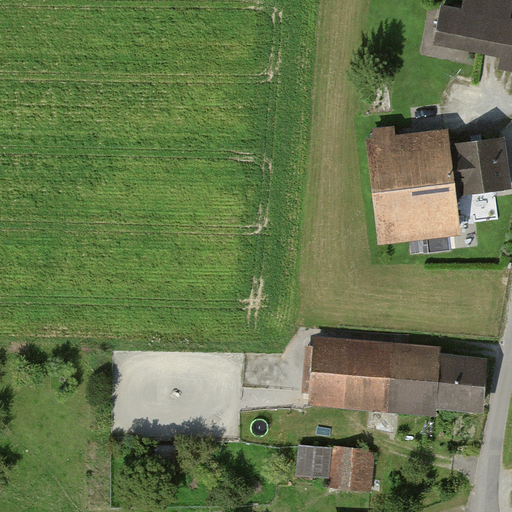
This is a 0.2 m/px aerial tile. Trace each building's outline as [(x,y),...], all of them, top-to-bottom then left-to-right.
[(442,3),(437,43),(504,53),(502,69),(511,70),(511,0),(466,0),(466,7),(442,3)] [(511,186),(511,184),(506,135),(485,137),(484,131),(473,133),(474,139),(452,142),(451,128),(400,134),(399,123),(373,126),(374,137),(367,138),(379,243),(463,233),(458,193),(511,186)] [(443,343),(315,333),(309,404),(437,414),(438,405),(486,409),(490,355),(442,352),(443,343)] [(286,429),(281,403),(243,410),(247,436),(286,429)] [(332,473),(335,443),(303,440),(301,470),(332,473)] [(379,447),(335,443),(332,473),(331,489),(375,493),(379,447)]
